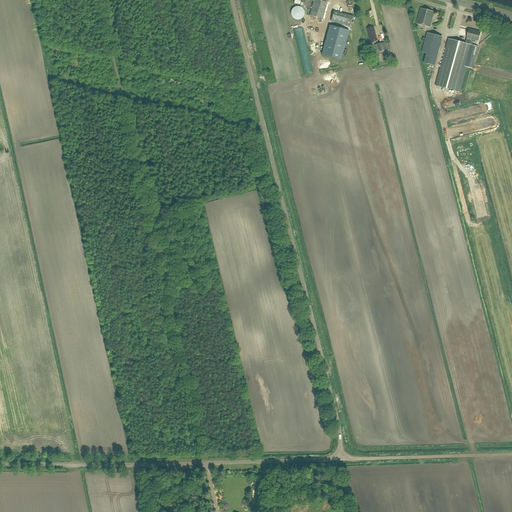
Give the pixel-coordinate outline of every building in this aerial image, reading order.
[(318,0),(313,0),(310,16),(324,20),(329,0),(318,0)] [(304,14),(304,13),(304,12),(304,11),(303,10),(303,9),(302,9),(302,8),(301,8),(300,7),(299,7),(298,7),(297,7),(296,7),(295,7),(294,8),(293,8),(293,9),(292,9),(292,10),(291,11),(291,12),(291,13),(291,14),(291,15),(291,16),(292,17),(292,18),(293,18),(294,19),(295,19),(295,20),(296,20),(297,20),(298,20),(299,20),(300,20),(300,19),(301,19),(302,18),(303,18),(303,17),(304,16),(304,15),(304,14)] [(434,13),(420,9),(416,24),(430,28),(434,13)] [(353,17),(333,12),(331,21),(350,27),(353,17)] [(329,25),(321,55),(341,60),(349,31),(329,25)] [(377,41),(373,27),(367,29),(370,43),(377,41)] [(466,38),(465,44),(470,45),(472,46),(473,40),(478,41),(480,33),(469,30),(466,38)] [(443,37),(427,33),(422,52),(426,54),(424,63),(435,66),(443,37)] [(465,44),(448,39),(436,86),(458,92),(464,66),(470,68),(473,69),(478,47),(472,46),(470,45),(465,44)] [(388,50),(386,42),(375,45),(377,53),(378,52),(380,61),(387,60),(385,51),(388,50)] [(481,209),(485,208),(481,193),(473,195),(474,201),(476,201),(477,207),(475,207),(477,214),(482,212),(481,209)]
